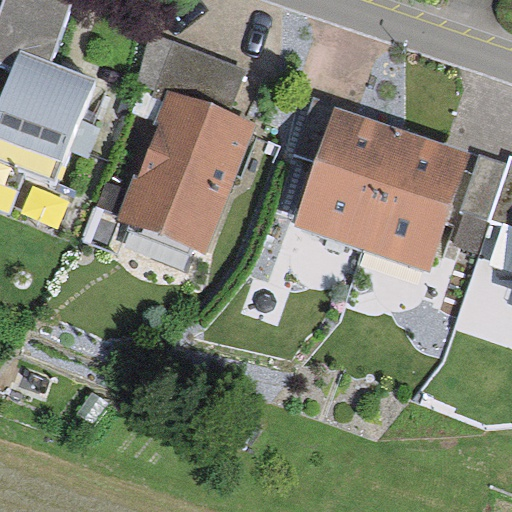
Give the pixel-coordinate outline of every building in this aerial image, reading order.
[(19,51),(50,62),(72,3),(64,0),(6,0),(0,17),(0,66),(12,70),(19,51)] [(249,74),(152,35),(140,80),(166,93),(230,117),(249,74)] [(0,208),(14,214),(29,175),(58,187),(100,81),(50,62),(19,51),(12,70),(0,98),(0,208)] [(116,221),(206,256),(256,127),(230,117),(166,93),(116,221)] [(317,162),(336,108),(340,105),(310,95),(291,153),(317,162)] [(295,225),(432,272),(471,152),(422,136),(387,125),(336,108),(317,162),(295,225)] [(491,216),(511,224),(511,158),(509,158),(491,216)]
